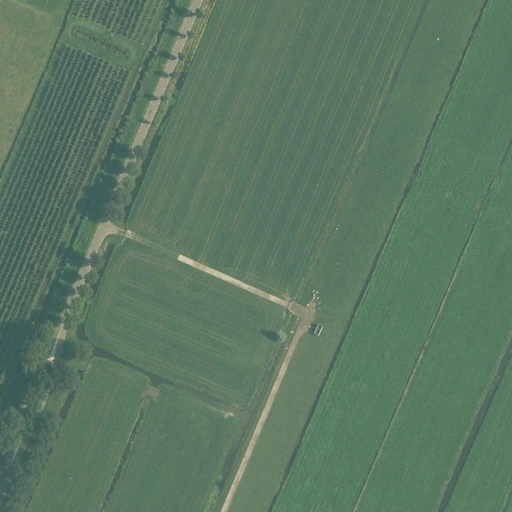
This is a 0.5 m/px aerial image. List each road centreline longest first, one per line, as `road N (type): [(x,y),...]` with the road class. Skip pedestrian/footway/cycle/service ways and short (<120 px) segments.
road 1 (tertiary): [(0,491),(200,0)]
road 2 (track): [(225,511),(306,316),(180,258)]
